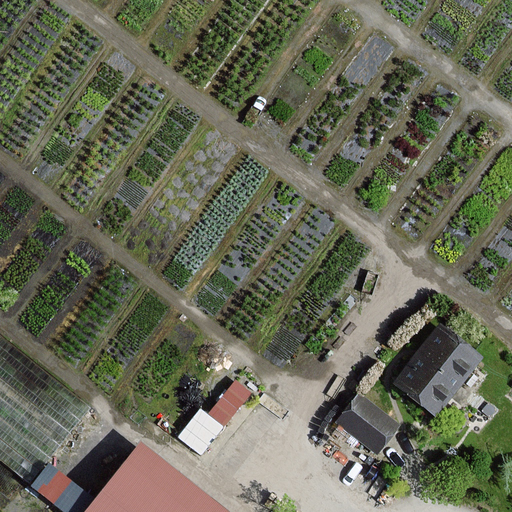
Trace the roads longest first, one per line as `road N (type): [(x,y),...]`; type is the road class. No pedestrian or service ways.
road 1 (track): [(511,330),(440,273),(429,291),(66,0)]
road 2 (track): [(326,420),(0,160)]
road 3 (track): [(368,511),(297,457),(429,291)]
road 4 (track): [(0,313),(109,401),(112,429),(87,459)]
road 5 (track): [(511,123),(356,0)]
